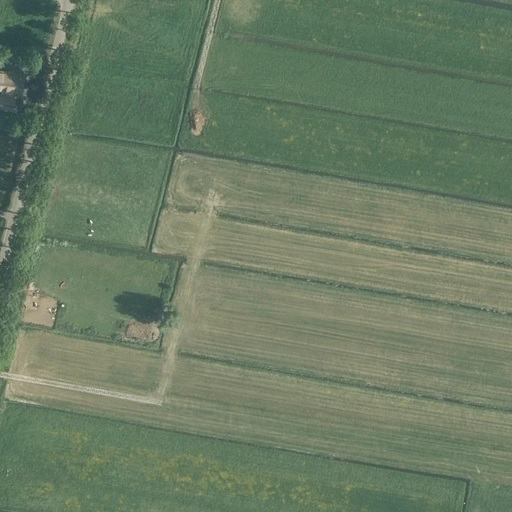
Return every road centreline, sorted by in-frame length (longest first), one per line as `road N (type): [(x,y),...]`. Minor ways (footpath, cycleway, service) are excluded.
road 1 (track): [(211,201),(159,401),(0,374)]
road 2 (tertiary): [(0,281),(70,0)]
